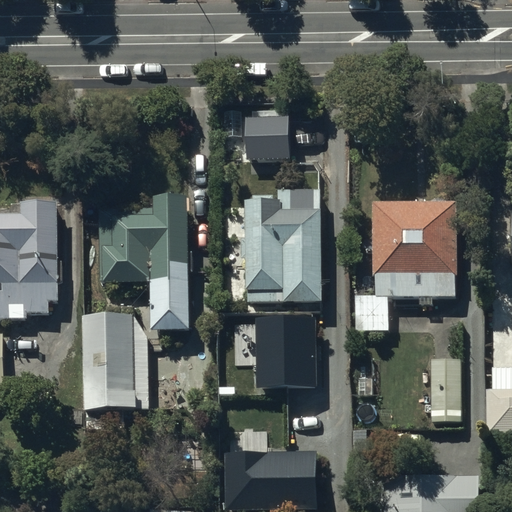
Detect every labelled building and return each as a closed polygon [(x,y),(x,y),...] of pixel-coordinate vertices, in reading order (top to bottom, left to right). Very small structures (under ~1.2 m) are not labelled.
[(294,126),(251,127),(251,170),(294,169),(294,126)] [(325,200),(282,200),(283,213),(250,213),(251,302),(289,301),(289,314),(327,313),(325,200)] [(196,342),(193,208),(158,208),(158,216),(103,217),(105,291),(109,291),(109,294),(156,294),(157,343),(196,342)] [(63,215),(25,215),(25,226),(0,225),(0,327),(31,328),(31,323),(53,323),(53,311),(63,311),(63,215)] [(461,215),(379,215),(379,307),(461,307),(461,215)] [(221,317),(222,369),(247,369),(247,352),(260,352),(259,316),(221,317)] [(321,326),(262,328),(263,400),(323,399),(321,326)] [(139,327),(89,328),(90,420),(152,419),(151,334),(139,334),(139,327)] [(7,341),(0,341),(0,393),(8,393),(7,341)] [(461,359),(432,359),(433,420),(462,420),(461,359)] [(511,389),(489,389),(489,433),(511,433),(511,389)] [(317,450),(226,450),(226,508),(317,508),(317,450)] [(481,511),(481,473),(384,473),(383,511),(481,511)]
